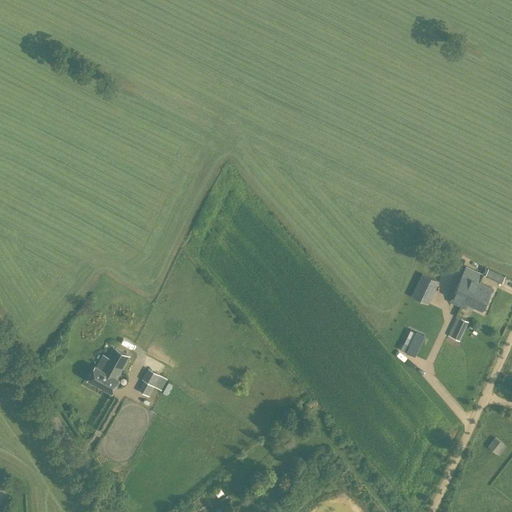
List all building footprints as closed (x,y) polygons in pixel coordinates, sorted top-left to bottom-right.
[(485,276),(493,279),(496,272),(488,268),(485,276)] [(412,295),(419,298),(428,303),(438,281),(422,273),(412,295)] [(482,310),(492,287),(462,273),(452,297),(482,310)] [(459,340),(468,321),(457,316),(448,335),(459,340)] [(404,341),(400,348),(415,355),(425,334),(416,330),(409,344),(404,341)] [(395,340),(387,336),(384,341),(393,345),(395,340)] [(117,378),(129,356),(113,347),(101,369),(95,365),(87,379),(111,392),(119,379),(117,378)] [(160,375),(148,368),(142,379),(154,386),(160,375)] [(169,381),(165,392),(171,394),(175,382),(169,381)] [(497,453),(504,443),(495,436),(488,446),(497,453)]
